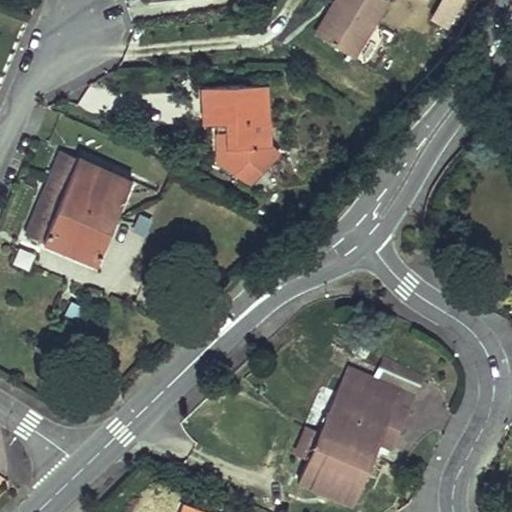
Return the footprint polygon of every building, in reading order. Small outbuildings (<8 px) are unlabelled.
[(323,38),(352,56),(387,0),(336,0),(334,3),(342,7),(323,38)] [(439,0),(428,22),(447,31),(462,0),(439,0)] [(334,3),(315,33),(323,38),(342,7),(334,3)] [(267,120),(264,84),(201,89),(202,105),(208,104),(209,123),(226,121),(227,131),(216,131),(217,162),(235,160),(233,174),(250,182),(279,152),(270,145),(268,120),(267,120)] [(60,152),(41,196),(59,203),(78,159),(60,152)] [(25,234),(95,265),(131,182),(78,159),(59,203),(52,218),(35,211),(25,234)] [(41,196),(35,211),(52,218),(59,203),(41,196)] [(12,265),(27,271),(33,256),(17,250),(12,265)] [(423,377),(382,359),(374,378),(415,396),(423,377)] [(396,406),(402,392),(348,368),(319,434),(309,430),(298,453),(309,457),(298,482),(353,505),(381,441),(396,406)] [(407,411),(396,406),(381,441),(391,446),(407,411)]
